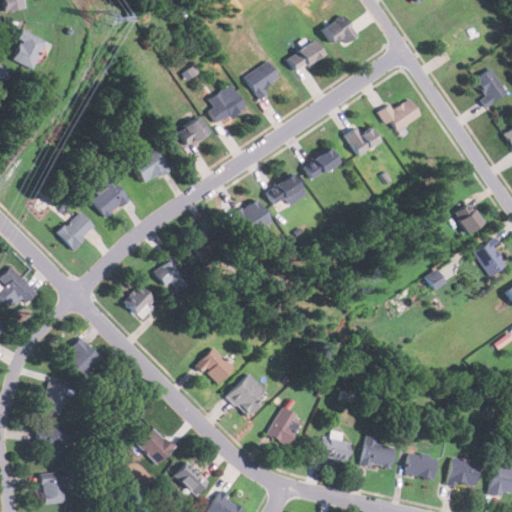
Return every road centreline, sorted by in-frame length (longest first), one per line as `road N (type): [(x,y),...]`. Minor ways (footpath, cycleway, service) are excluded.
road 1 (residential): [(403,50),(155,224),(37,334),(19,360),(4,410),(10,511)]
road 2 (residential): [(0,217),(244,463),(283,484),(400,511)]
road 3 (residential): [(511,207),(370,0)]
